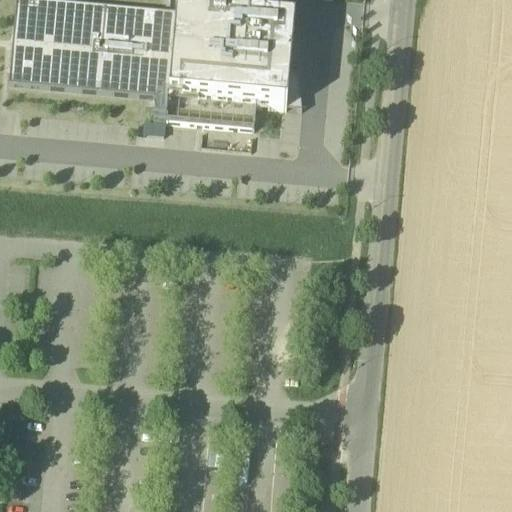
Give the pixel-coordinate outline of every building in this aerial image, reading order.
[(289,80),(293,31),(263,28),(264,10),(177,2),(175,20),(167,105),(255,113),(285,116),(289,80)] [(8,90),(167,105),(175,20),(16,5),(8,90)] [(295,12),(264,10),(263,28),(293,31),(295,12)] [(297,80),(289,80),(285,116),(301,117),(297,80)] [(253,137),(255,113),(167,105),(165,129),(253,137)] [(164,130),(143,129),(142,141),(163,143),(164,130)]
